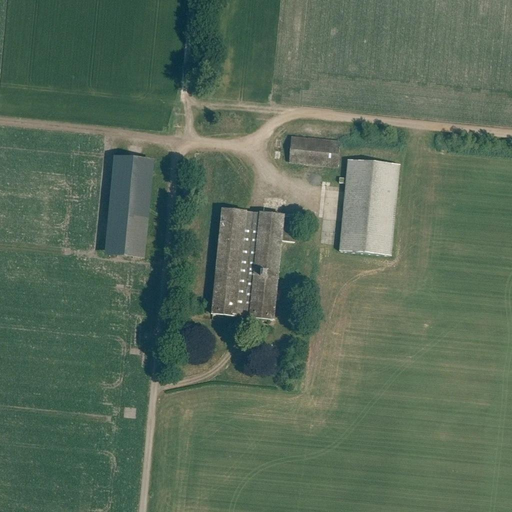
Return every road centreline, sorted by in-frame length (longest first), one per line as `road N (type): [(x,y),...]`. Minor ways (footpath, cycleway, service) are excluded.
road 1 (track): [(143,511),(183,98)]
road 2 (track): [(511,134),(292,113),(242,144),(179,140)]
